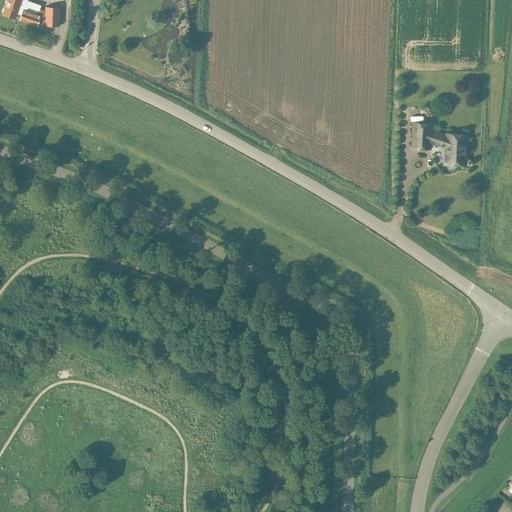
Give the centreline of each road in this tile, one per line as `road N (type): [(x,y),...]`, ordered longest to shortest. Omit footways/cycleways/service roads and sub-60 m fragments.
road 1 (unclassified): [(348,511),(353,332),(335,311),(88,182),(0,150)]
road 2 (unclassified): [(501,312),(365,218),(228,139),(105,77),(0,39)]
road 3 (unclassified): [(417,511),(437,443),(501,312)]
